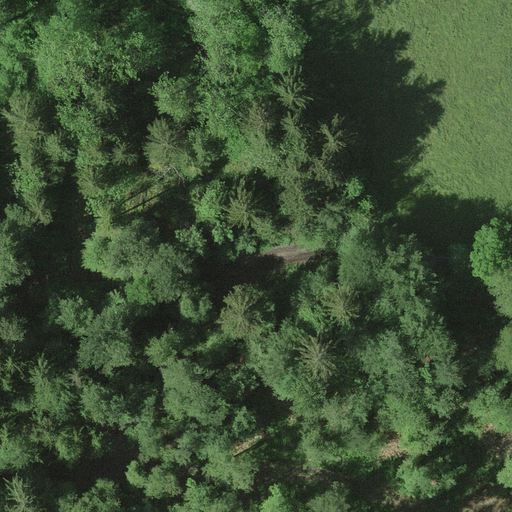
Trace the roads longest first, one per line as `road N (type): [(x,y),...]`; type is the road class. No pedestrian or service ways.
road 1 (track): [(511,253),(457,262),(335,247),(163,276),(96,272),(0,284)]
road 2 (track): [(0,472),(73,459),(339,475),(380,487)]
